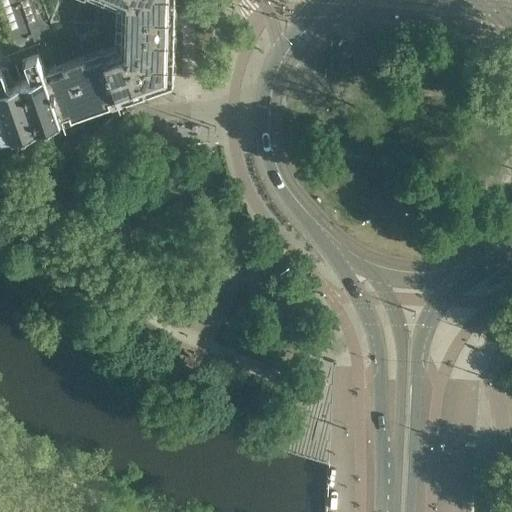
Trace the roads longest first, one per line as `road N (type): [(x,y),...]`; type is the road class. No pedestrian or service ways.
road 1 (residential): [(261,116),(175,111),(0,169)]
road 2 (tertiary): [(342,262),(373,332),(383,438),(404,475)]
road 3 (tertiary): [(261,116),(282,192),(342,262)]
road 4 (tertiary): [(327,0),(278,49),(261,116)]
